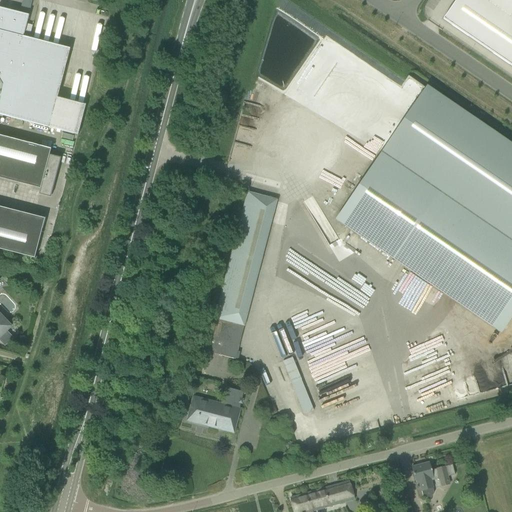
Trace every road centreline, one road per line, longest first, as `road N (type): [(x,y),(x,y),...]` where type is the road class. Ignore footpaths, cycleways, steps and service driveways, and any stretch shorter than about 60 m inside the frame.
road 1 (tertiary): [(82,430),(195,0)]
road 2 (residential): [(166,511),(511,421)]
road 3 (unclassified): [(402,17),(511,91)]
